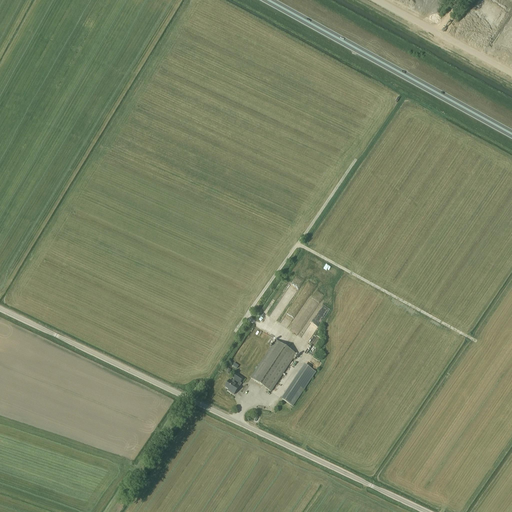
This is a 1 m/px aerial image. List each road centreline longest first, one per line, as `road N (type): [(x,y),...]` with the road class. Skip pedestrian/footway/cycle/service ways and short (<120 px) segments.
road 1 (unclassified): [(430,511),(0,308)]
road 2 (trunk): [(511,132),(268,0)]
